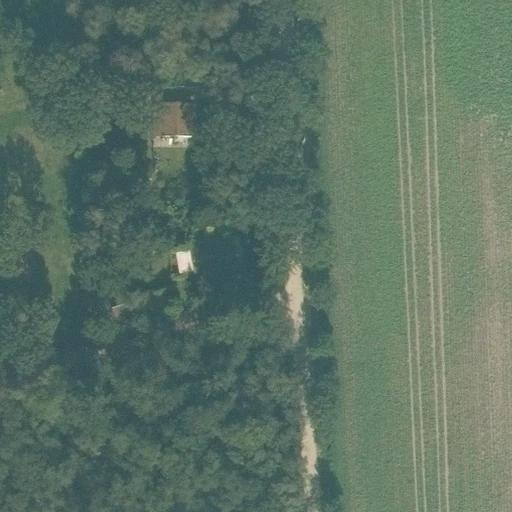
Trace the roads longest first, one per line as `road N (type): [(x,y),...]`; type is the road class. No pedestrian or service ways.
road 1 (track): [(0,385),(297,289)]
road 2 (track): [(281,0),(297,289)]
road 3 (track): [(297,289),(315,511)]
